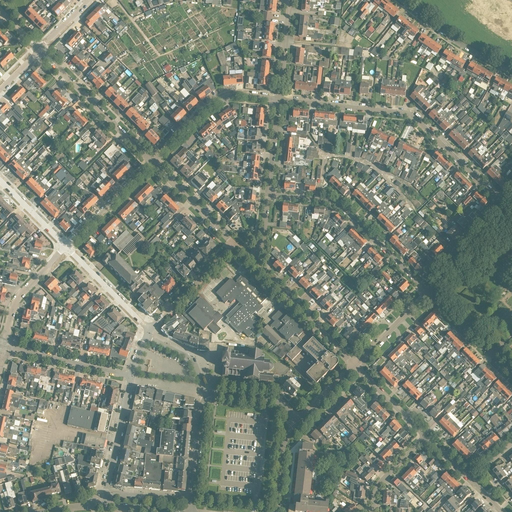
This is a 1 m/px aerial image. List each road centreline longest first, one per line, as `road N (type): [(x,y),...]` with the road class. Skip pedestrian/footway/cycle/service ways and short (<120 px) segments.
road 1 (residential): [(278,99),(408,113),(509,211)]
road 2 (residential): [(429,294),(341,207),(268,193)]
road 3 (residential): [(150,162),(39,49)]
road 4 (residential): [(150,162),(225,97),(278,99)]
road 5 (residential): [(353,366),(248,258)]
road 6 (residential): [(511,72),(403,0)]
road 7 (residential): [(129,376),(4,345)]
road 8 (residential): [(4,345),(19,294),(66,246)]
